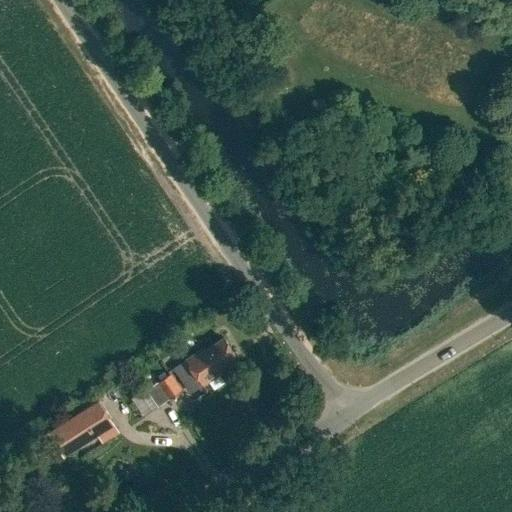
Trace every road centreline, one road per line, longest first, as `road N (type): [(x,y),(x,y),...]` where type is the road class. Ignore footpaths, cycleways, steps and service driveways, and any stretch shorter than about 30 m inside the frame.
road 1 (unclassified): [(343,414),(63,0)]
road 2 (unclassified): [(343,414),(511,310)]
road 3 (unclassified): [(187,511),(343,414)]
